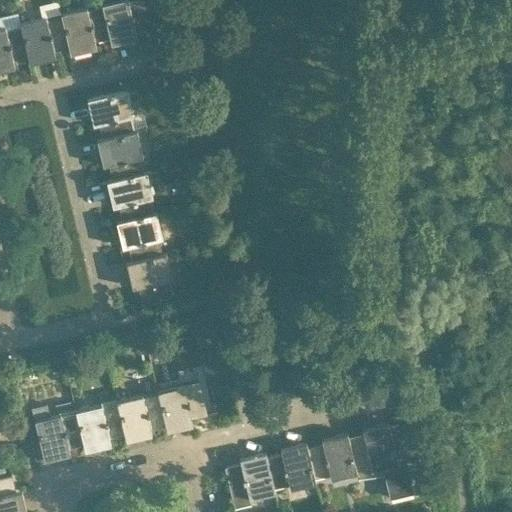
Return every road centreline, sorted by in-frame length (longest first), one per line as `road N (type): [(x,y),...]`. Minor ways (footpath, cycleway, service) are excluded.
road 1 (residential): [(58,84),(110,313),(0,337)]
road 2 (residential): [(166,457),(363,408)]
road 3 (residential): [(54,511),(79,476),(166,457)]
